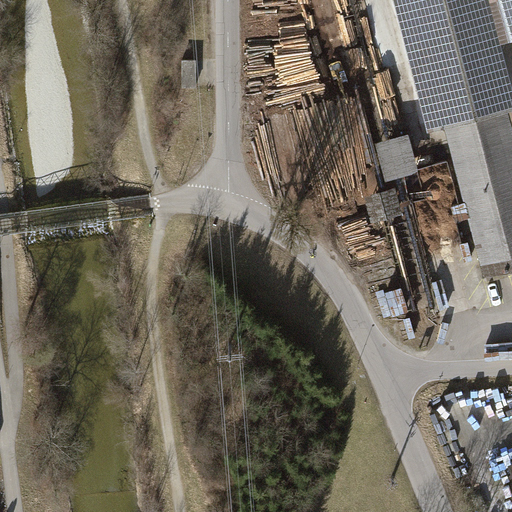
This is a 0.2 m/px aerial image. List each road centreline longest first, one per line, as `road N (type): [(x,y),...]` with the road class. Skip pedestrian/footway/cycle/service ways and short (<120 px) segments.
road 1 (track): [(16,511),(7,443),(16,366),(0,194)]
road 2 (residential): [(225,207),(279,231),(316,260),(347,299),(385,387)]
road 3 (tertiary): [(0,225),(163,203),(225,207)]
road 4 (tertiary): [(225,207),(229,0)]
road 5 (track): [(158,34),(171,120),(193,175),(230,180)]
road 6 (track): [(412,131),(378,0)]
road 7 (residential): [(385,387),(436,511)]
road 8 (residential): [(385,387),(511,366)]
